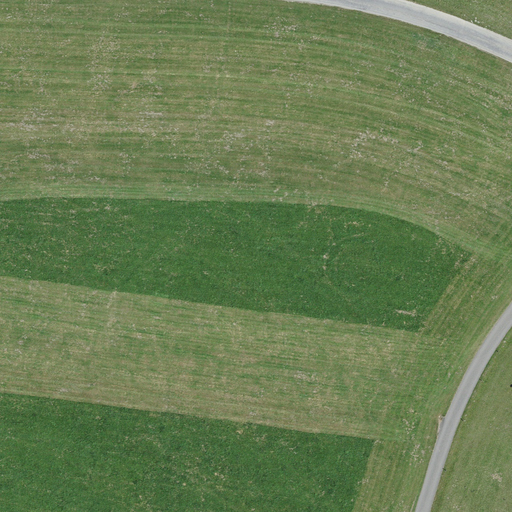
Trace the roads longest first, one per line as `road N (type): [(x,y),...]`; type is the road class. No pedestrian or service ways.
road 1 (track): [(511,307),(466,376),(418,511)]
road 2 (tertiary): [(511,53),(398,7),(346,0)]
